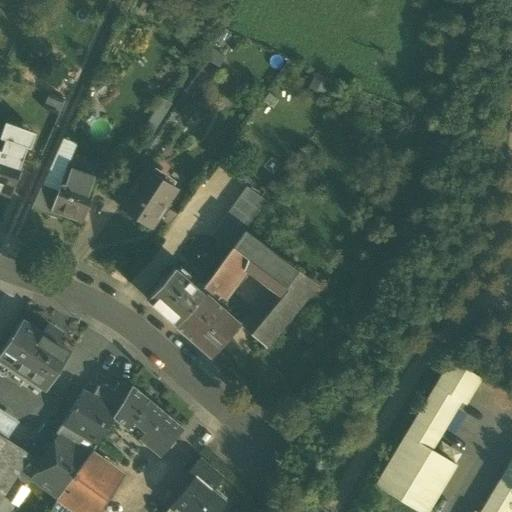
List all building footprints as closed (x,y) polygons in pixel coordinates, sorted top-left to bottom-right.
[(51,93),(45,108),(61,114),(67,100),(51,93)] [(27,148),(30,148),(35,133),(5,122),(0,136),(0,138),(5,140),(7,133),(29,141),(27,148)] [(27,148),(29,141),(7,133),(5,140),(0,152),(23,160),(27,148)] [(42,186),(58,191),(67,164),(69,166),(76,145),(63,139),(42,186)] [(0,152),(0,192),(10,196),(23,160),(0,152)] [(51,211),(52,211),(83,222),(99,176),(69,166),(67,164),(58,191),(51,211)] [(122,206),(120,209),(150,229),(176,188),(147,168),(135,186),(122,206)] [(115,172),(102,192),(112,199),(125,179),(115,172)] [(125,179),(112,199),(122,206),(135,186),(125,179)] [(58,191),(42,186),(31,209),(51,216),(52,211),(51,211),(58,191)] [(265,201),(246,187),(239,196),(258,210),(265,201)] [(258,210),(239,196),(232,206),(251,220),(258,210)] [(251,220),(232,206),(225,216),(244,230),(251,220)] [(244,230),(225,216),(218,225),(237,240),(244,230)] [(237,240),(218,225),(211,235),(230,249),(237,240)] [(261,241),(244,230),(204,293),(216,303),(244,264),(258,245),(261,241)] [(316,288),(258,245),(244,264),(285,294),(248,338),(263,350),(316,288)] [(204,293),(174,267),(146,300),(176,325),(204,293)] [(216,303),(204,293),(176,325),(210,355),(214,351),(239,323),(216,303)] [(70,352),(22,320),(0,352),(0,358),(46,389),(70,352)] [(375,483),(422,511),(427,511),(458,463),(433,448),(462,400),(467,403),(482,377),(451,358),(375,483)] [(113,390),(105,404),(116,411),(129,390),(117,383),(113,390)] [(113,390),(105,385),(97,387),(92,396),(105,404),(113,390)] [(182,428),(131,386),(129,390),(116,411),(113,417),(160,455),(182,428)] [(92,396),(83,391),(62,426),(86,440),(95,446),(113,417),(116,411),(105,404),(92,396)] [(62,426),(62,425),(53,437),(58,440),(61,436),(79,450),(86,440),(62,426)] [(0,500),(30,455),(0,435),(0,500)] [(79,450),(61,436),(58,440),(40,466),(31,478),(58,498),(88,456),(79,450)] [(98,511),(122,477),(90,453),(88,456),(58,498),(57,499),(76,511),(98,511)] [(223,477),(200,458),(186,475),(192,480),(198,473),(214,487),(223,477)] [(40,466),(31,459),(22,472),(31,478),(40,466)] [(475,509),(473,511),(511,511),(511,459),(480,511),(475,509)] [(198,473),(192,480),(169,508),(173,511),(217,511),(226,502),(212,490),(214,487),(198,473)]
